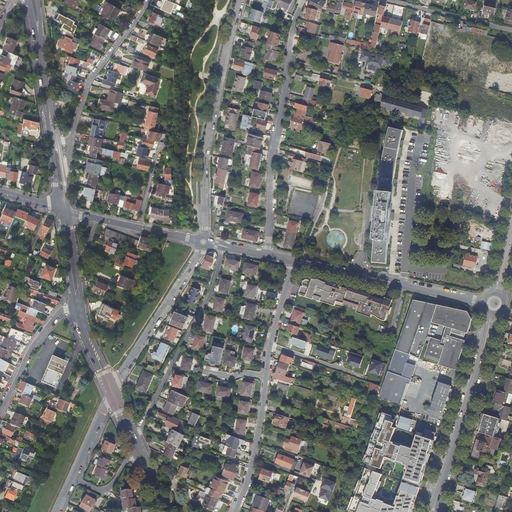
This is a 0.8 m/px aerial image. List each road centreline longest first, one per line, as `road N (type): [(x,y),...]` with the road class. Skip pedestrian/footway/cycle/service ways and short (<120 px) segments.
road 1 (residential): [(267,254),(272,152),(293,23),(305,0)]
road 2 (residential): [(203,241),(204,156),(241,0)]
road 3 (residential): [(224,245),(211,292),(133,437)]
road 4 (tertiary): [(294,261),(483,301)]
road 5 (residential): [(113,391),(203,241)]
road 6 (residential): [(71,140),(90,78),(148,0)]
road 7 (residential): [(233,511),(253,459),(265,376)]
road 8 (residential): [(0,410),(35,341),(57,312),(79,305)]
road 9 (secondary): [(34,6),(54,141)]
road 10 (secondary): [(481,355),(442,482)]
road 11 (residential): [(382,0),(511,30)]
